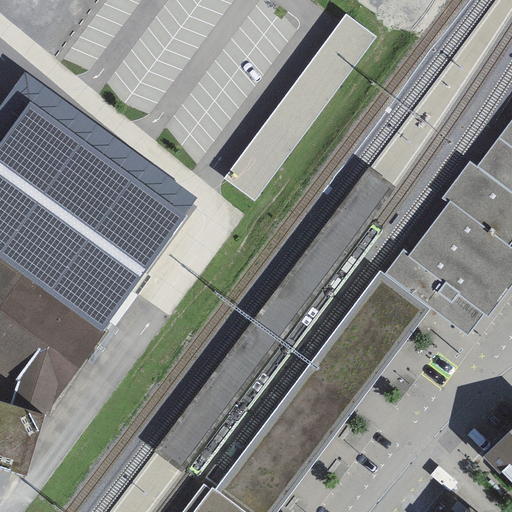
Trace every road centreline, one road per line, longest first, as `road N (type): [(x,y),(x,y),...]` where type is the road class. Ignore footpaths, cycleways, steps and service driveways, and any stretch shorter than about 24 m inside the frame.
road 1 (residential): [(11,511),(58,457),(208,204),(197,186),(0,19)]
road 2 (residential): [(511,355),(417,435),(359,511)]
